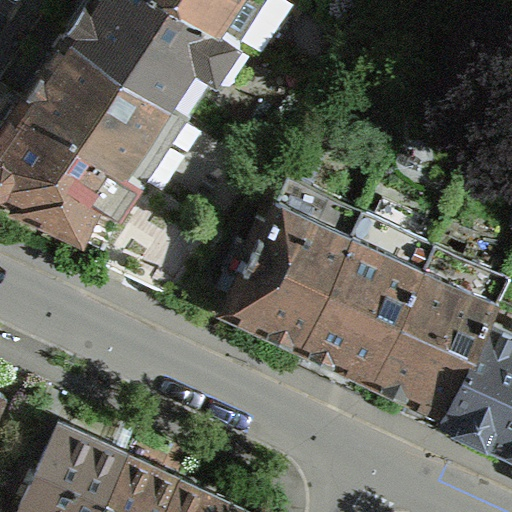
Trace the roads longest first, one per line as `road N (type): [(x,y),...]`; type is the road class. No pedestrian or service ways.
road 1 (residential): [(0,285),(371,456)]
road 2 (residential): [(371,456),(491,511)]
